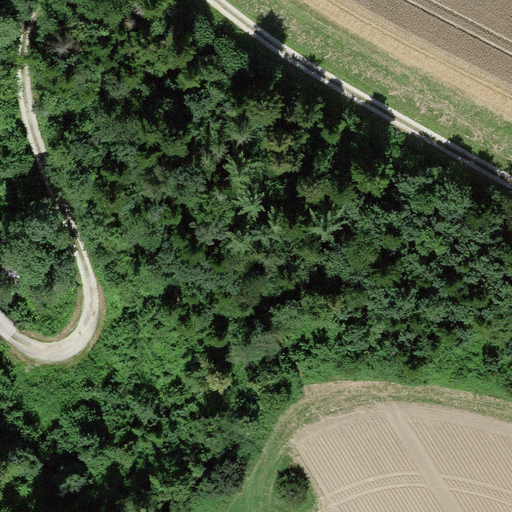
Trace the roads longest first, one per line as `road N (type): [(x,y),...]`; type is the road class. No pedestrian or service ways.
road 1 (track): [(0,335),(30,355),(55,358),(74,350),(95,321),(98,300),(19,119),(17,30),(28,0)]
road 2 (track): [(211,0),(269,49),(511,185)]
